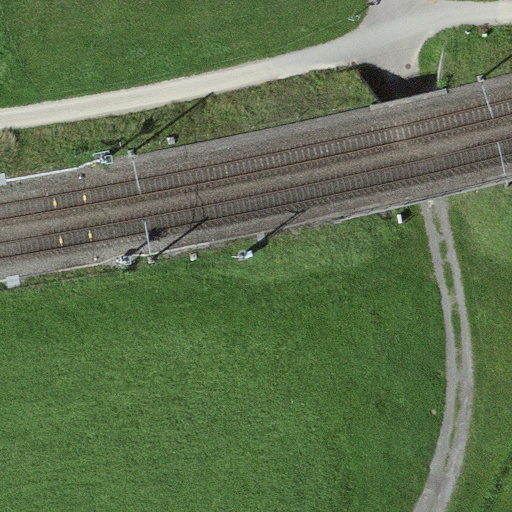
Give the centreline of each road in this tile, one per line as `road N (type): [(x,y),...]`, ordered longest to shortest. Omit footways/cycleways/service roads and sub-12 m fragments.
road 1 (track): [(511,14),(443,20),(254,76),(0,124)]
road 2 (track): [(433,511),(464,371),(448,239),(389,0)]
